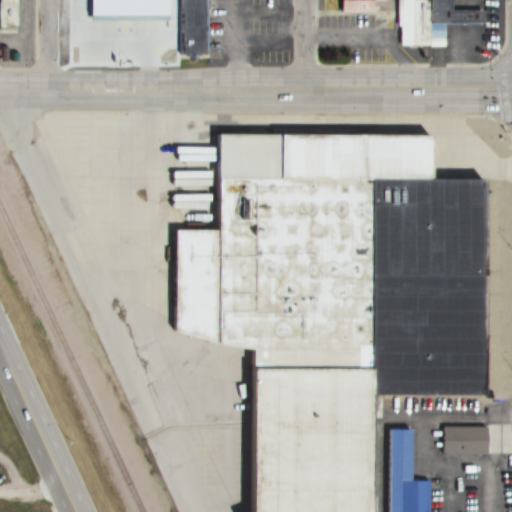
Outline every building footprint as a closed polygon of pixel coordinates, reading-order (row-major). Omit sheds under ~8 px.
[(13,0),(0,0),(0,30),(13,31),(13,0)] [(176,0),(177,55),(203,55),(203,0),(176,0)] [(335,0),(335,13),(368,13),(368,0),(335,0)] [(394,0),(394,46),(441,47),(441,24),(425,24),(425,0),(394,0)] [(210,135),(429,136),(428,181),(482,181),(481,399),(365,398),(363,511),(241,511),(242,352),(228,352),(168,333),(169,231),(210,231),(210,135)] [(438,454),(482,454),(482,427),(438,427),(438,454)] [(406,481),(406,430),(385,430),(384,511),(425,511),(426,481),(406,481)]
